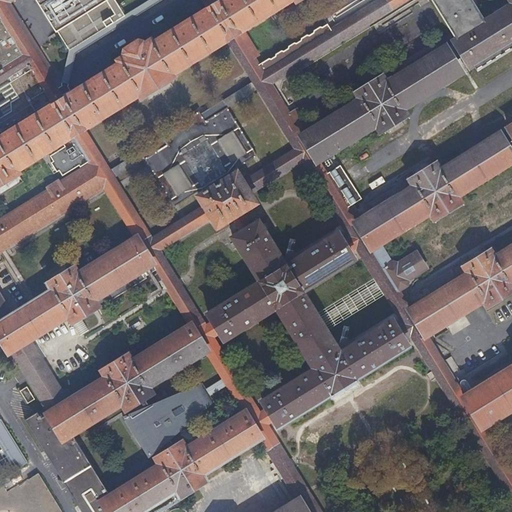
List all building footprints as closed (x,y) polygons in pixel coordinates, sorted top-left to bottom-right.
[(0,0),(0,83),(10,77),(19,91),(15,93),(15,94),(12,96),(16,102),(5,109),(0,112),(0,194),(23,181),(16,170),(62,142),(67,139),(72,135),(83,129),(139,94),(141,97),(174,77),(172,74),(228,39),(243,29),(290,0),(296,0),(297,1),(298,0),(203,0),(209,9),(153,44),(151,41),(144,46),(142,43),(139,42),(126,50),(125,54),(127,56),(119,61),(121,64),(67,98),(65,94),(70,91),(68,87),(69,84),(62,82),(61,85),(62,86),(61,86),(58,89),(48,73),(4,2),(6,0),(0,0)] [(14,0),(6,0),(4,2),(48,73),(58,89),(61,86),(10,3),(14,0)] [(151,0),(35,0),(56,33),(57,32),(69,51),(124,17),(123,16),(113,0),(151,0)] [(151,0),(149,0),(123,16),(124,17),(69,51),(62,82),(69,84),(75,55),(162,0),(151,0)] [(511,497),(511,473),(483,426),(464,396),(426,335),(411,309),(398,289),(407,284),(408,279),(427,267),(417,252),(398,264),(394,262),(381,242),(372,247),(357,222),(354,217),(360,213),(337,177),(331,181),(328,176),(337,171),(330,159),(321,165),(319,161),(303,135),(308,132),(302,122),(304,121),(297,109),(289,114),(271,84),(396,6),(392,0),(378,0),(336,27),(332,30),(328,23),(323,26),(321,26),(314,30),(314,32),(310,34),(308,34),(302,37),(301,39),(297,42),(295,42),(289,45),(288,47),(284,50),(282,50),(276,53),(276,55),(272,58),(270,57),(259,64),(254,57),(259,54),(243,29),(228,39),(252,79),(257,87),(296,149),(243,182),(249,193),(303,160),(351,237),(343,242),(350,251),(357,247),(378,281),(383,290),(404,324),(397,328),(404,339),(411,334),(511,497)] [(360,98),(308,132),(303,135),(319,161),(347,143),(350,148),(362,140),(359,136),(377,125),(381,131),(406,115),(402,109),(461,72),(454,61),(462,56),(469,68),(473,65),(477,72),(477,71),(511,49),(511,5),(485,22),(456,40),(453,42),(454,43),(446,48),(445,47),(386,82),(382,76),(356,92),(360,98)] [(0,96),(0,101),(5,109),(16,102),(12,96),(15,94),(15,93),(19,91),(10,77),(0,83),(7,93),(0,96)] [(252,79),(201,112),(205,119),(227,105),(257,87),(252,79)] [(249,193),(243,182),(234,168),(257,154),(227,105),(205,119),(201,112),(200,110),(161,134),(162,136),(167,143),(145,158),(175,205),(196,192),(205,206),(212,217),(218,226),(232,217),(240,212),(255,203),(249,193)] [(321,511),(267,424),(274,419),(268,409),(260,414),(212,336),(219,331),(213,322),(206,326),(159,250),(212,217),(205,206),(152,239),(114,177),(109,170),(83,129),(72,135),(88,161),(90,164),(104,186),(136,239),(156,270),(190,325),(206,351),(223,379),(227,385),(230,389),(244,412),(260,438),(278,466),(298,499),(306,511),(321,511)] [(415,186),(357,222),(372,247),(381,242),(431,211),(434,217),(460,202),(456,196),(511,160),(511,154),(509,149),(505,143),(499,133),(440,170),(436,163),(411,179),(415,186)] [(78,165),(79,167),(88,161),(72,135),(67,139),(62,142),(64,146),(49,155),(53,161),(50,162),(56,171),(58,170),(62,175),(78,165)] [(114,177),(145,158),(167,143),(162,136),(109,170),(114,177)] [(0,322),(11,315),(0,297),(0,250),(3,248),(104,186),(90,164),(59,183),(58,180),(46,187),(48,189),(0,218),(0,322)] [(232,217),(241,232),(250,227),(240,212),(232,217)] [(354,259),(350,251),(343,242),(338,233),(286,265),(258,221),(250,227),(241,232),(233,238),(260,281),(208,313),(213,322),(219,331),(224,340),(277,308),(314,368),(262,400),(268,409),(274,419),(279,427),(331,395),(333,398),(359,382),(357,378),(408,346),(404,339),(397,328),(392,320),(340,352),(325,327),(319,318),(303,291),(354,259)] [(0,338),(9,352),(10,352),(31,339),(69,315),(73,322),(81,317),(98,306),(99,308),(148,278),(147,276),(156,270),(136,239),(78,274),(74,268),(49,283),(53,290),(36,300),(11,315),(0,322),(0,338)] [(511,245),(494,257),(490,250),(464,266),(468,273),(411,309),(426,335),(484,299),(488,305),(511,289),(511,285),(510,283),(511,281),(511,245)] [(319,318),(325,327),(383,290),(378,281),(319,318)] [(89,330),(81,317),(73,322),(81,335),(89,330)] [(68,400),(48,413),(63,439),(122,403),(126,409),(140,400),(144,398),(152,393),(148,387),(206,351),(190,325),(132,360),(128,354),(102,370),(106,377),(68,400)] [(42,358),(31,339),(10,352),(22,370),(27,379),(48,413),(68,400),(51,372),(48,366),(42,358)] [(511,366),(464,396),(483,426),(511,408),(511,366)] [(208,396),(227,385),(223,379),(204,390),(208,396)] [(149,405),(144,407),(124,416),(149,457),(166,442),(170,439),(212,403),(208,396),(204,390),(200,384),(149,405)] [(26,386),(19,390),(27,403),(34,399),(26,386)] [(149,405),(144,398),(140,400),(144,407),(149,405)] [(64,441),(63,439),(48,413),(40,417),(37,412),(25,419),(25,420),(81,511),(104,511),(101,500),(100,499),(109,494),(73,435),(64,441)] [(202,474),(260,438),(244,412),(186,448),(182,442),(174,446),(170,449),(156,458),(160,464),(101,500),(104,511),(139,511),(176,490),(180,496),(206,480),(202,474)] [(0,447),(16,473),(30,465),(2,420),(0,421),(0,447)] [(166,442),(170,449),(174,446),(170,439),(166,442)] [(306,511),(298,499),(277,511),(306,511)]
